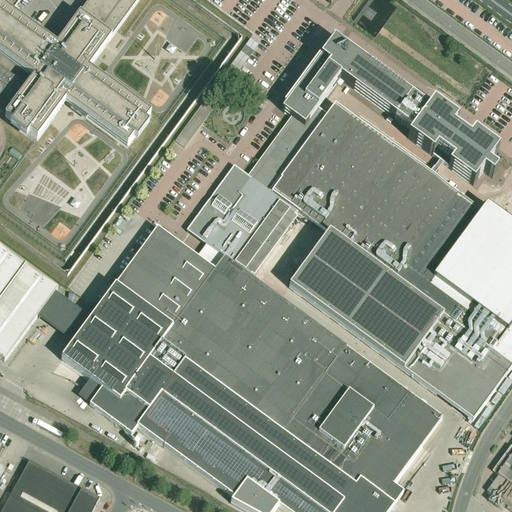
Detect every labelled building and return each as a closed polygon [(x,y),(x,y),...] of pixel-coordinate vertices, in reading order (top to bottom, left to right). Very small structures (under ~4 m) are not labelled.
[(0,0),(0,55),(27,76),(22,84),(0,67),(0,112),(5,116),(4,118),(12,124),(9,128),(25,140),(28,136),(36,142),(36,141),(64,103),(72,108),(70,111),(85,122),(87,120),(127,148),(132,140),(136,143),(148,127),(144,124),(150,116),(127,99),(88,71),(116,32),(139,0),(90,0),(56,47),(10,14),(20,0),(0,0)] [(224,260),(214,273),(207,268),(197,260),(157,230),(91,321),(73,345),(61,361),(90,383),(101,391),(90,406),(89,407),(131,438),(137,430),(233,500),(230,505),(242,511),(275,511),(278,509),(282,511),(412,511),(418,506),(403,495),(393,487),(424,445),(442,421),(345,350),(344,352),(332,343),(247,281),(298,214),(311,224),(272,278),(288,289),(436,397),(457,368),(473,380),(491,355),(500,342),(501,343),(511,328),(511,226),(486,207),(480,215),(464,203),(457,199),(432,180),(443,165),(473,187),(483,173),(492,180),(497,173),(488,166),(498,153),(473,135),(469,141),(453,129),(457,123),(433,105),(428,111),(411,98),(347,51),(348,50),(349,51),(349,50),(344,46),(342,45),(342,44),(342,43),(342,42),(342,41),(341,41),(340,41),(339,41),(338,41),(337,42),(336,40),(333,38),(318,59),(318,60),(319,59),(320,60),(282,112),(291,119),(297,124),(293,130),(254,182),(248,178),(234,167),(223,182),(222,183),(212,198),(208,202),(198,217),(197,218),(186,232),(206,247),(224,260)] [(70,117),(65,123),(72,128),(77,121),(70,117)] [(64,162),(58,168),(64,175),(71,168),(64,162)] [(0,247),(0,360),(4,363),(58,290),(0,247)] [(457,368),(436,397),(472,423),(511,369),(491,355),(473,380),(457,368)] [(511,511),(511,448),(511,449),(494,473),(500,478),(488,494),(501,504),(511,511)] [(29,463),(1,511),(93,511),(99,501),(29,463)]
